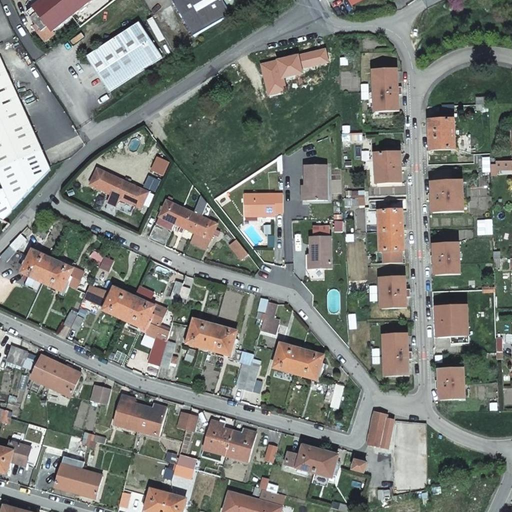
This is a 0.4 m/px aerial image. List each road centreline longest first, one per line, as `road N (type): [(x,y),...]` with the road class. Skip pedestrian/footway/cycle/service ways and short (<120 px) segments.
road 1 (residential): [(371,393),(354,440),(133,379),(0,323)]
road 2 (residential): [(371,393),(287,291),(182,264),(41,198)]
road 3 (residential): [(41,198),(83,149),(251,44),(333,30)]
road 4 (residential): [(414,91),(425,409)]
road 5 (residential): [(333,30),(375,25),(402,43),(414,91)]
